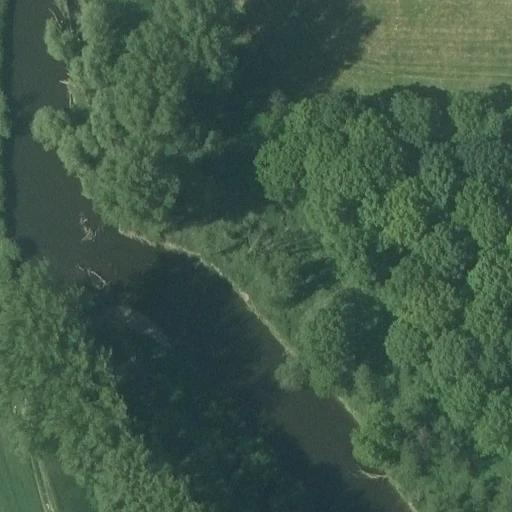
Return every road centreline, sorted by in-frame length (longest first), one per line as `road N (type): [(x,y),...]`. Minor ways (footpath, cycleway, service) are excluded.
road 1 (track): [(51,511),(0,322)]
road 2 (track): [(14,385),(80,442),(139,511)]
